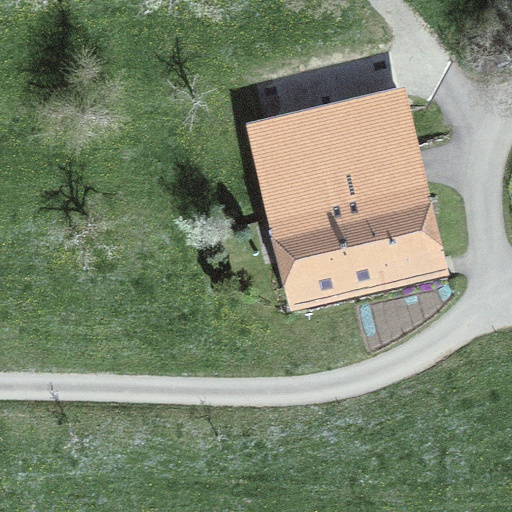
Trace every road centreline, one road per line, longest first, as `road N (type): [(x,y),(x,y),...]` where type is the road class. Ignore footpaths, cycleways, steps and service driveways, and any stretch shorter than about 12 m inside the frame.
road 1 (track): [(0,391),(297,391),(374,373),(490,310),(511,309)]
road 2 (track): [(490,310),(489,174),(511,109)]
road 3 (track): [(499,131),(382,0)]
